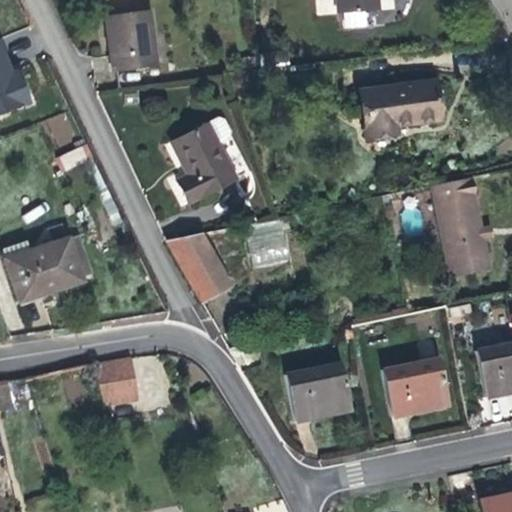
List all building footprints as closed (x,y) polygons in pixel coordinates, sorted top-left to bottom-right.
[(380,0),(340,0),(341,10),(381,7),(380,0)] [(116,73),(159,67),(151,13),(109,18),(114,54),(116,73)] [(0,46),(0,115),(32,103),(18,75),(17,72),(11,73),(0,46)] [(422,120),(444,117),(438,78),(363,89),(372,135),(402,131),(401,124),(422,120)] [(220,123),(213,120),(166,142),(177,164),(182,176),(170,182),(182,206),(230,183),(212,145),(223,140),(225,133),(220,123)] [(85,140),(54,155),(59,170),(92,156),(85,140)] [(447,263),(488,255),(475,195),(433,202),(447,263)] [(281,222),(244,227),(254,267),(290,263),(281,222)] [(202,303),(225,290),(194,239),(166,245),(202,303)] [(44,296),(89,284),(73,240),(30,252),(7,258),(17,296),(42,289),(44,296)] [(7,258),(30,252),(28,243),(5,249),(7,258)] [(492,275),(488,255),(447,263),(451,284),(492,275)] [(44,296),(42,289),(17,296),(19,302),(29,300),(44,296)] [(511,388),(511,343),(478,352),(490,399),(497,397),(506,395),(505,390),(511,388)] [(106,406),(141,397),(133,357),(94,365),(106,406)] [(425,406),(447,401),(436,359),(384,372),(396,421),(413,416),(411,410),(425,406)] [(330,412),(349,407),(340,366),(284,379),(296,426),(313,422),(312,416),(330,412)] [(0,382),(0,415),(17,412),(9,381),(0,382)] [(477,511),(511,511),(511,496),(499,500),(476,505),(477,511)]
